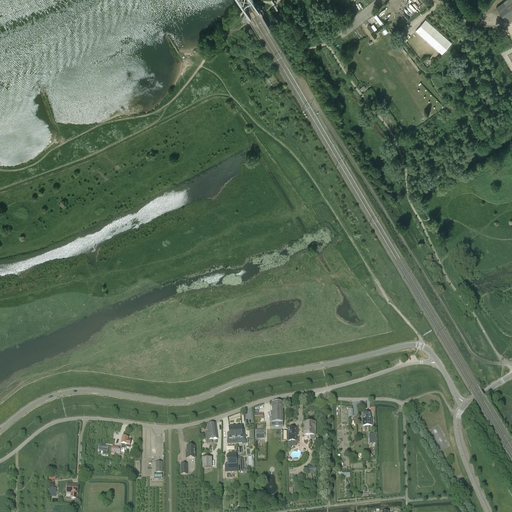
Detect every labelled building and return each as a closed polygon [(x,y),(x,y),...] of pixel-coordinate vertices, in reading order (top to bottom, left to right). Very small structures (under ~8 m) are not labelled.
[(511,19),(511,18),(511,0),(505,0),(500,4),(511,20),(511,19)] [(255,6),(244,13),(242,14),(241,14),(240,16),(240,17),(239,18),(239,19),(239,20),(240,21),(241,21),(243,22),(244,22),(245,21),(246,21),(247,20),(259,13),(261,12),(262,11),(262,10),(263,9),(263,8),(264,7),(264,6),(263,5),(261,5),(260,5),(259,5),(257,5),(256,5),(255,6)] [(376,14),(374,16),(379,23),(380,24),(382,23),(381,21),(376,14)] [(425,20),(415,31),(442,54),(452,43),(425,20)] [(371,33),(377,29),(374,24),(370,26),(369,24),(367,26),(371,33)] [(272,406),(270,406),(271,426),(271,427),(283,427),(283,421),(282,403),(272,403),(272,406)] [(370,419),(370,413),(363,413),(363,419),(362,419),(363,426),(371,426),(371,419),(370,419)] [(263,414),(255,414),(255,420),(258,420),(258,422),(264,422),(263,414)] [(307,428),(303,428),(303,436),(310,435),(310,438),(310,439),(311,439),(311,440),(312,440),(313,440),(314,440),(315,439),(315,438),(315,423),(314,423),(314,422),(313,422),(313,421),(312,421),(311,421),(310,421),(309,421),(309,422),(308,422),(308,423),(307,423),(307,428)] [(215,424),(207,425),(208,432),(208,435),(209,440),(212,440),(217,439),(215,424)] [(236,444),(235,426),(229,427),(229,434),(227,434),(228,445),(236,444)] [(235,426),(236,444),(243,444),(243,443),(243,444),(242,441),(245,441),(244,433),(242,433),(242,426),(235,426)] [(297,428),(287,428),(287,449),(291,448),(291,442),(297,442),(297,428)] [(264,430),(256,430),(256,440),(265,440),(264,430)] [(121,444),(121,448),(121,449),(122,449),(122,448),(127,448),(127,447),(130,448),(131,441),(128,441),(128,438),(123,437),(121,444)] [(94,445),(94,451),(98,451),(98,453),(102,454),(103,446),(94,445)] [(121,449),(121,448),(112,446),(111,452),(112,452),(111,454),(114,455),(114,453),(120,453),(121,449)] [(187,454),(186,454),(186,459),(195,458),(195,447),(187,447),(187,454)] [(228,465),(225,465),(225,473),(237,472),(237,455),(227,455),(228,465)] [(211,459),(203,459),(203,469),(211,469),(211,459)] [(67,485),(66,491),(67,491),(67,493),(70,494),(70,499),(77,499),(78,495),(78,486),(72,485),(72,486),(67,485)] [(56,491),(56,488),(49,488),(48,496),(55,497),(56,494),(57,494),(57,491),(56,491)]
